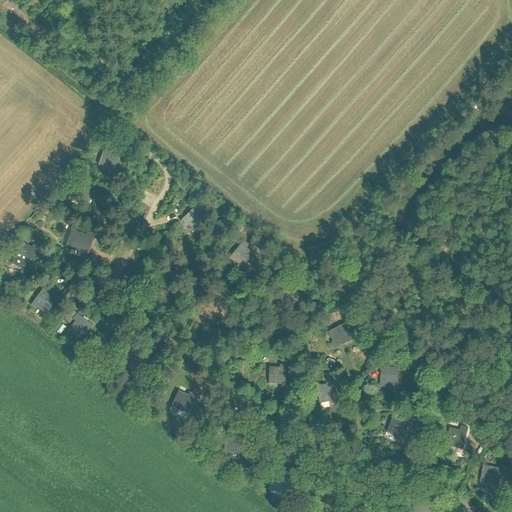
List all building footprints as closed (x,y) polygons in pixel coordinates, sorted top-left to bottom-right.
[(115,170),(121,152),(115,150),(114,153),(103,150),(98,165),(115,170)] [(87,204),(97,188),(92,185),(90,188),(81,182),(73,196),(87,204)] [(191,185),(186,190),(194,199),(200,193),(191,185)] [(195,231),(206,219),(199,212),(201,209),(197,205),(180,220),(185,225),(187,223),(195,231)] [(70,230),(65,246),(70,248),(86,254),(93,235),(87,233),(86,236),(76,232),(70,230)] [(244,268),(255,256),(247,248),(249,246),(244,242),(229,259),(234,264),(236,261),(244,268)] [(21,243),(13,258),(10,263),(20,269),(23,263),(28,266),(38,248),(32,245),(31,248),(21,243)] [(43,287),(31,303),(30,305),(35,309),(37,307),(45,313),(56,299),(47,293),(49,291),(43,287)] [(66,289),(59,299),(64,303),(72,293),(66,289)] [(292,312),(298,292),(292,291),(291,294),(281,291),(276,308),(292,312)] [(69,323),(73,318),(72,318),(76,313),(71,310),(64,319),(69,323)] [(81,339),(92,325),(76,313),(72,318),(73,318),(75,320),(68,330),(81,339)] [(59,335),(65,327),(59,323),(53,330),(59,335)] [(349,334),(344,324),(329,331),(334,341),(331,342),(334,348),(354,338),(351,332),(349,334)] [(386,356),(393,353),(390,348),(384,351),(386,356)] [(134,377),(141,362),(132,358),(133,355),(127,352),(119,369),(134,377)] [(269,383),(271,383),(287,384),(288,365),(282,365),(282,369),(272,368),(270,368),(269,383)] [(398,384),(398,368),(388,368),(388,365),(381,365),(381,386),(387,386),(387,384),(398,384)] [(319,373),(314,367),(308,371),(313,377),(319,373)] [(332,403),(338,402),(333,380),(327,381),(328,384),(317,387),(318,391),(319,397),(320,403),(331,401),(332,403)] [(188,396),(178,391),(171,407),(187,414),(195,395),(189,393),(188,396)] [(368,406),(369,414),(381,412),(380,405),(368,406)] [(402,441),(412,417),(405,415),(403,421),(394,417),(388,432),(397,436),(396,439),(402,441)] [(462,450),(468,428),(462,427),(460,431),(450,429),(446,445),(462,450)] [(241,454),(245,437),(235,435),(236,431),(229,429),(224,452),(231,454),(231,451),(241,454)] [(480,482),(486,484),(497,486),(496,488),(502,490),(507,468),(507,467),(501,465),(500,467),(500,468),(484,465),(480,482)] [(278,490),(281,476),(273,474),(270,489),(278,490)] [(293,494),(297,476),(291,475),(290,478),(281,476),(278,490),(293,494)] [(420,498),(419,496),(414,496),(414,511),(430,511),(430,498),(420,498)]
